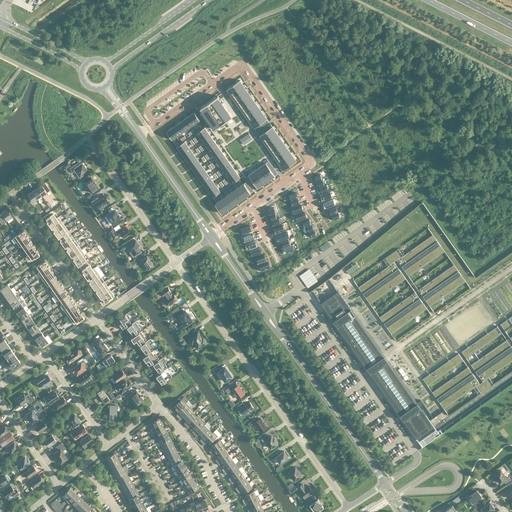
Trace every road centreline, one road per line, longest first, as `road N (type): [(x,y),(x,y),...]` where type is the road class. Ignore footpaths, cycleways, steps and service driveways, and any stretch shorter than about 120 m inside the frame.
road 1 (tertiary): [(211,237),(384,483)]
road 2 (residential): [(176,263),(348,507)]
road 3 (residential): [(299,175),(312,162),(244,64),(138,134)]
road 4 (residential): [(89,138),(176,263)]
road 5 (residential): [(98,318),(10,194)]
road 6 (residential): [(229,511),(199,454),(158,407)]
road 7 (tertiary): [(138,134),(211,237)]
